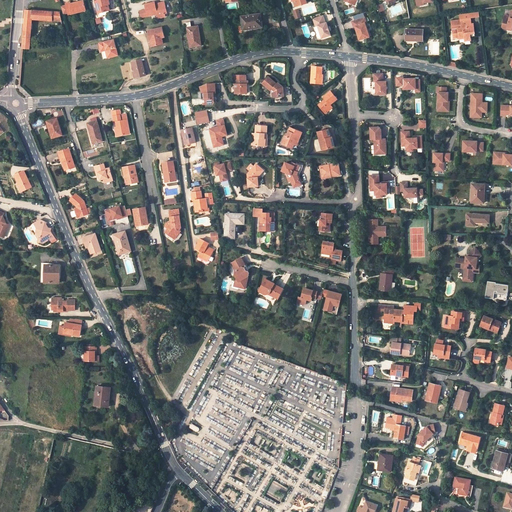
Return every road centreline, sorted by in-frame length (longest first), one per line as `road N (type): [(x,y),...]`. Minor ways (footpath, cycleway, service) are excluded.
road 1 (tertiary): [(16,103),(86,280),(168,453)]
road 2 (unclassified): [(334,511),(353,463),(355,284)]
road 3 (residential): [(168,453),(0,423)]
road 4 (unclassified): [(292,51),(249,54),(134,96)]
